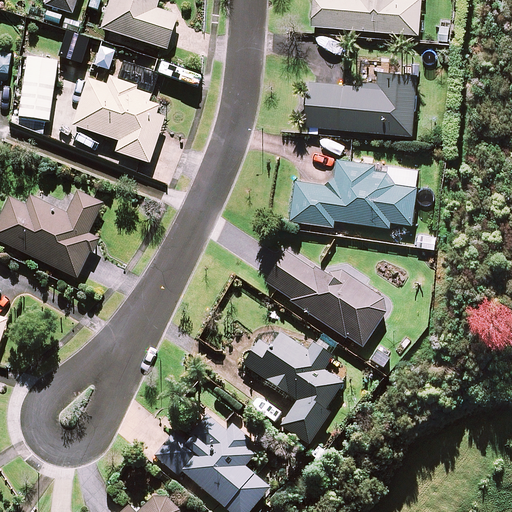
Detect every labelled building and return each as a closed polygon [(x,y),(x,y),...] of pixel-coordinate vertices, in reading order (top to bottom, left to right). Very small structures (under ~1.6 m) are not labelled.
[(48,0),(47,7),(74,16),(79,0),(48,0)] [(113,0),(104,31),(169,52),(180,19),(158,12),(161,0),(113,0)] [(318,0),(316,28),(422,37),(424,0),(318,0)] [(59,64),(28,60),(20,120),(51,125),(59,64)] [(155,88),(115,75),(110,89),(90,83),(76,128),(123,143),(119,155),(152,165),(169,111),(150,105),(155,88)] [(383,76),(382,90),(314,84),(310,128),(416,136),(421,79),(383,76)] [(401,185),(393,174),(377,172),(378,166),(340,161),(337,187),(300,182),(295,221),(337,227),(338,221),(393,228),(394,222),(416,225),(420,188),(401,185)] [(105,207),(78,194),(67,215),(35,200),(31,208),(13,199),(0,225),(0,242),(80,281),(99,241),(90,236),(105,207)] [(336,282),(291,251),(268,285),(363,350),(393,306),(343,272),(336,282)] [(0,351),(9,322),(0,318),(0,351)] [(311,355),(283,336),(273,352),(260,343),(245,367),(300,402),(283,428),(312,447),(333,414),(328,411),(345,385),(326,372),(336,357),(317,345),(311,355)] [(379,348),(369,360),(384,372),(394,360),(379,348)] [(232,425),(229,430),(209,413),(186,441),(176,433),(156,457),(180,477),(183,473),(230,511),(253,511),(272,490),(247,469),(259,455),(251,448),(255,444),(232,425)] [(179,511),(168,500),(157,497),(141,511),(136,511),(132,508),(127,511),(179,511)]
